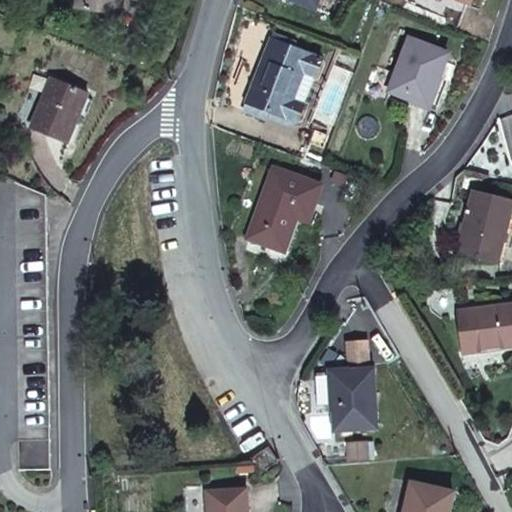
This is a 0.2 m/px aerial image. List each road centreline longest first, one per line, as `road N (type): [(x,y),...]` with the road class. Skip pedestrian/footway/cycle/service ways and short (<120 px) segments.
road 1 (residential): [(80,511),(71,318),(90,198),(133,139),(189,104)]
road 2 (residential): [(349,263),(399,325),(502,511)]
road 3 (residential): [(189,104),(212,303),(248,383)]
road 4 (residential): [(349,263),(466,139),(511,47)]
road 5 (residential): [(248,383),(304,332),(349,263)]
road 6 (residential): [(248,383),(325,511)]
road 7 (unknown): [(0,332),(1,185)]
